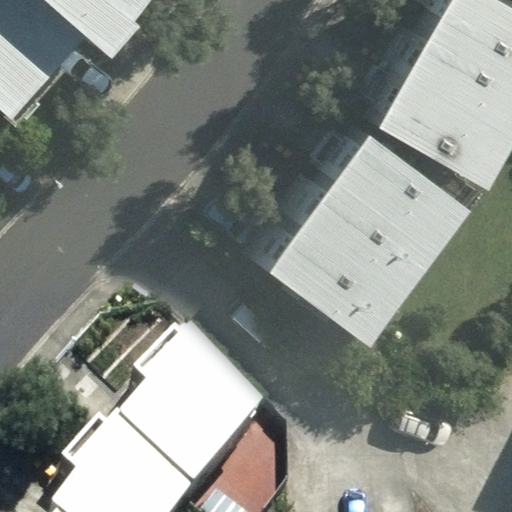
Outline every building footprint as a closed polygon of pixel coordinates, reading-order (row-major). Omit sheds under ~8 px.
[(0,0),(0,80),(0,81),(72,0),(0,0)] [(511,35),(450,0),(404,0),(387,30),(500,95),(511,74),(511,35)] [(511,0),(450,0),(511,35),(511,0)] [(475,139),(500,95),(387,30),(362,72),(475,139)] [(356,81),(319,129),(424,208),(460,160),(356,81)] [(319,129),(285,174),(390,253),(424,208),(319,129)] [(390,253),(285,174),(250,221),(354,300),(390,253)] [(112,435),(187,494),(262,408),(165,332),(131,374),(148,390),(112,435)] [(54,511),(174,511),(187,494),(92,420),(58,461),(79,477),(54,511)]
